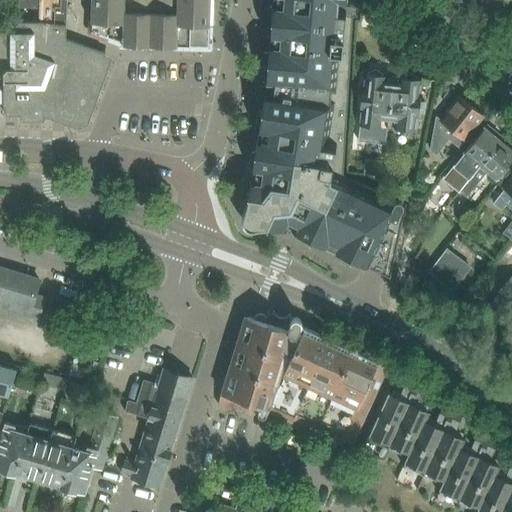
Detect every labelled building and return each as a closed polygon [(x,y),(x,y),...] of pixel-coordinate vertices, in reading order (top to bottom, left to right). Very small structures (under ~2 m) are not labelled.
[(38,0),(38,24),(41,24),(65,27),(66,15),(64,14),(65,0),(38,0)] [(122,40),(150,43),(150,0),(91,0),(91,25),(121,38),(122,40)] [(150,0),(150,43),(209,48),(210,0),(150,0)] [(340,175),(353,15),(351,15),(345,15),(345,11),(346,5),(346,0),(272,0),(271,19),(271,25),(268,61),(267,67),(265,89),(262,111),(261,117),(258,136),(255,152),(254,158),(248,193),(247,200),(245,208),(242,215),(242,217),(242,219),(242,222),(243,224),(246,226),(247,227),(249,228),(251,228),(263,227),(266,227),(269,228),(280,229),(292,231),(306,238),(312,241),(346,257),(352,260),(387,277),(389,278),(406,202),(340,175)] [(41,24),(38,24),(11,24),(11,26),(0,25),(0,78),(3,78),(3,108),(19,108),(20,115),(42,115),(44,109),(80,122),(105,53),(65,41),(65,27),(41,24)] [(359,126),(386,129),(392,76),(365,73),(359,126)] [(392,76),(386,129),(415,132),(421,79),(392,76)] [(452,111),(444,121),(436,113),(429,149),(435,153),(448,139),(459,149),(465,142),(466,143),(475,132),(472,128),(482,115),(460,97),(450,109),(452,111)] [(484,128),(463,154),(453,165),(462,172),(447,191),(454,196),(459,190),(479,167),(500,141),(484,128)] [(511,159),(511,151),(500,141),(479,167),(459,190),(466,196),(472,188),(473,188),(478,183),(482,186),(490,176),(494,179),(506,167),(511,159)] [(363,160),(362,174),(381,177),(382,169),(382,162),(363,160)] [(381,177),(380,183),(394,184),(396,170),(382,169),(381,177)] [(511,178),(492,203),(501,211),(511,198),(511,197),(511,178)] [(411,185),(403,184),(402,194),(410,194),(411,185)] [(406,242),(401,253),(403,255),(412,259),(417,248),(406,242)] [(428,273),(452,292),(470,267),(446,248),(428,273)] [(39,280),(0,268),(0,305),(38,317),(44,298),(35,295),(39,280)] [(492,316),(511,292),(511,274),(497,292),(499,293),(487,307),(494,313),(492,316)] [(402,286),(403,284),(405,279),(395,275),(394,280),(393,282),(399,285),(402,286)] [(411,275),(405,282),(414,289),(419,282),(411,275)] [(511,292),(492,316),(507,328),(511,322),(511,292)] [(462,298),(456,294),(449,302),(456,307),(462,298)] [(272,312),(272,313),(266,317),(263,315),(259,314),(255,316),(253,319),(244,316),(221,393),(259,406),(257,415),(260,418),(264,417),(268,412),(291,423),(293,419),(316,431),(318,427),(352,443),(388,366),(301,326),(301,322),(299,319),(296,318),(292,319),(289,316),(290,314),(289,313),(288,315),(284,318),(279,318),(275,315),(273,311),(272,312)] [(0,394),(8,396),(15,367),(0,363),(0,394)] [(148,419),(136,459),(126,456),(121,473),(131,476),(131,478),(159,487),(192,378),(163,369),(159,384),(143,379),(136,402),(127,400),(124,411),(148,419)] [(41,373),(38,383),(65,390),(67,380),(41,373)] [(407,378),(398,399),(407,403),(418,408),(428,387),(419,383),(418,385),(415,384),(416,381),(407,378)] [(86,405),(92,387),(67,380),(65,390),(62,398),(86,405)] [(254,405),(219,394),(217,405),(250,416),(254,405)] [(369,435),(388,444),(407,403),(398,399),(388,394),(369,435)] [(388,444),(408,453),(422,421),(424,422),(428,413),(418,408),(407,403),(388,444)] [(433,426),(442,430),(453,435),(463,414),(455,410),(453,413),(450,411),(451,408),(443,405),(433,426)] [(61,486),(60,485),(60,487),(76,491),(76,490),(84,492),(92,466),(101,469),(117,417),(99,412),(88,447),(75,443),(61,486)] [(405,462),(424,471),(442,430),(433,426),(424,422),(422,421),(408,453),(409,453),(405,462)] [(0,469),(15,473),(15,472),(29,429),(28,429),(5,423),(0,438),(0,469)] [(15,472),(38,479),(54,430),(29,423),(28,429),(29,429),(15,472)] [(38,479),(60,485),(61,486),(75,443),(74,442),(76,436),(54,430),(38,479)] [(424,471),(444,480),(459,447),(459,448),(463,439),(453,435),(442,430),(424,471)] [(468,453),(478,457),(488,462),(498,441),(489,437),(488,440),(484,438),(486,435),(478,432),(468,453)] [(439,489),(459,499),(478,457),(468,453),(459,448),(459,447),(444,480),(439,489)] [(459,499),(479,508),(494,475),(498,467),(488,462),(478,457),(459,499)] [(476,511),(501,511),(511,488),(511,483),(504,480),(494,475),(479,508),(476,511)] [(511,511),(511,488),(501,511),(511,511)] [(258,511),(259,508),(267,510),(270,502),(253,497),(249,510),(236,506),(236,509),(220,504),(218,511),(258,511)]
